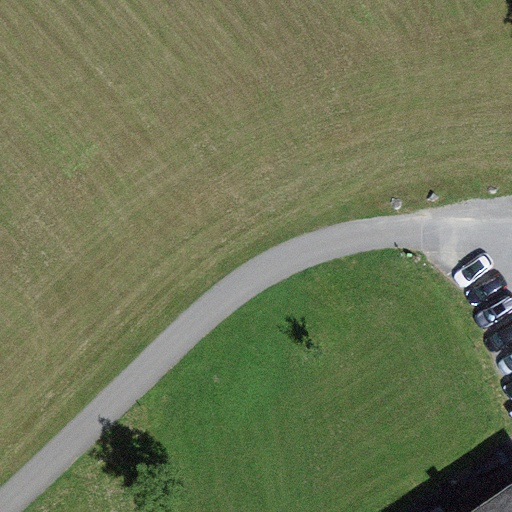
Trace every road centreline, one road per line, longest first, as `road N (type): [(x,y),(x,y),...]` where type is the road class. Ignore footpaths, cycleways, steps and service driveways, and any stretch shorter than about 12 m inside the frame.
road 1 (track): [(225,290),(0,504)]
road 2 (unclassified): [(511,221),(344,228),(280,252),(225,290)]
